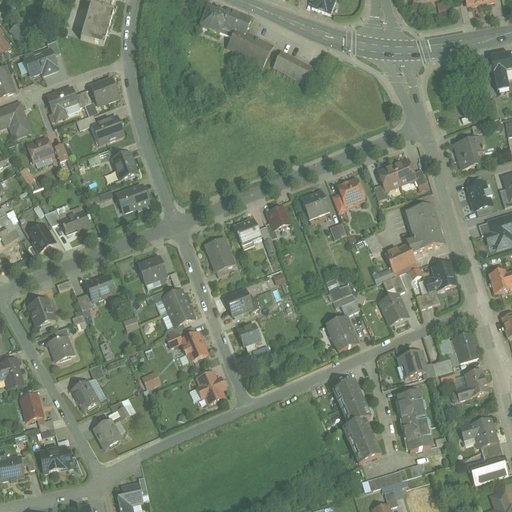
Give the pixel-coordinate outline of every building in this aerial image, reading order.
[(113,0),(89,0),(88,5),(91,6),(114,13),(116,8),(111,6),(113,0)] [(310,0),(310,2),(314,3),(311,11),(330,18),(336,2),(331,0),(310,0)] [(465,0),(467,9),(481,6),(479,0),(465,0)] [(91,6),(81,41),(103,47),(112,19),(116,21),(118,14),(114,13),(91,6)] [(448,6),(438,8),(440,18),(450,16),(448,6)] [(225,17),(207,10),(200,29),(220,36),(221,32),(228,35),(227,37),(232,40),(227,50),(263,69),(274,49),(246,35),(252,21),(229,11),(225,17)] [(0,26),(0,59),(1,61),(15,50),(4,37),(7,35),(0,26)] [(29,40),(19,27),(10,34),(21,47),(23,45),(24,45),(29,40)] [(56,44),(47,47),(49,53),(50,53),(52,59),(61,56),(56,44)] [(49,53),(25,62),(31,79),(42,75),(44,79),(58,73),(52,59),(50,53),(49,53)] [(301,65),(282,54),(274,70),(293,80),(301,65)] [(511,71),(509,56),(490,59),(493,76),(504,74),(511,72),(511,71)] [(315,72),(301,65),(293,80),(307,87),(315,72)] [(0,101),(15,96),(5,70),(0,71),(0,101)] [(504,74),(494,76),(497,90),(507,88),(504,74)] [(111,81),(90,89),(97,107),(105,104),(106,107),(119,101),(111,81)] [(72,91),(47,100),(53,116),(55,116),(57,123),(67,119),(64,112),(78,107),(79,111),(75,98),(72,91)] [(87,94),(80,96),(85,109),(91,106),(87,94)] [(80,96),(75,98),(79,111),(85,109),(80,96)] [(494,102),(488,104),(492,123),(498,121),(494,102)] [(0,114),(0,131),(0,130),(0,129),(9,126),(15,141),(30,135),(19,107),(0,114)] [(93,118),(76,124),(80,134),(94,128),(93,128),(97,127),(93,118)] [(97,127),(93,128),(94,128),(101,147),(124,139),(117,119),(97,127)] [(484,127),(472,130),(474,138),(486,134),(484,127)] [(479,140),(455,147),(462,172),(478,168),(474,154),(481,152),(482,155),(485,154),(484,150),(483,151),(479,140)] [(47,142),(27,150),(34,166),(54,159),(47,142)] [(63,147),(54,150),(60,165),(69,162),(63,147)] [(110,153),(98,157),(101,164),(112,159),(110,153)] [(130,155),(112,162),(121,183),(137,177),(133,166),(134,166),(130,155)] [(408,163),(393,168),(400,188),(415,182),(413,176),(408,163)] [(393,168),(378,174),(383,187),(385,194),(386,194),(400,188),(393,168)] [(23,173),(29,189),(36,186),(30,170),(23,173)] [(421,172),(413,176),(415,182),(418,189),(426,186),(421,172)] [(469,189),(483,185),(481,180),(467,184),(469,189)] [(356,182),(337,190),(340,197),(345,209),(345,208),(364,201),(356,182)] [(469,189),(467,190),(475,214),(476,213),(490,209),(492,208),(489,200),(492,199),(490,192),(487,193),(484,185),(483,185),(469,189)] [(383,187),(373,191),(379,204),(388,200),(386,194),(385,194),(383,187)] [(142,188),(116,198),(123,217),(136,212),(134,208),(147,204),(148,207),(149,207),(142,188)] [(511,202),(510,203),(507,191),(500,193),(505,211),(511,208),(511,202)] [(111,193),(99,198),(101,204),(114,199),(111,193)] [(322,196),(301,204),(309,223),(309,221),(328,214),(328,215),(329,215),(322,196)] [(345,209),(340,197),(332,200),(338,217),(347,214),(345,208),(345,209)] [(432,207),(412,213),(414,222),(409,223),(414,241),(413,241),(413,243),(406,245),(407,247),(408,246),(412,256),(444,246),(432,207)] [(44,218),(38,209),(33,212),(39,221),(44,218)] [(478,219),(491,215),(490,209),(476,213),(478,219)] [(283,211),(268,217),(271,226),(274,234),(275,233),(278,232),(279,232),(280,232),(284,231),(285,229),(289,228),(283,211)] [(61,223),(57,213),(45,217),(52,229),(61,226),(61,223)] [(61,223),(61,226),(64,231),(63,231),(64,233),(66,237),(77,233),(78,236),(90,232),(83,215),(61,223)] [(0,221),(0,226),(10,222),(7,217),(0,221)] [(498,222),(489,225),(493,235),(486,237),(489,247),(495,245),(497,251),(511,246),(509,238),(511,236),(511,217),(502,221),(502,222),(499,223),(498,222)] [(15,218),(10,222),(12,227),(18,223),(15,218)] [(0,226),(0,242),(1,242),(4,248),(19,239),(12,227),(10,222),(0,226)] [(254,222),(233,230),(238,241),(241,249),(261,241),(254,222)] [(493,235),(489,225),(479,228),(482,239),(486,237),(493,235)] [(271,226),(266,228),(266,230),(271,241),(272,243),(278,241),(275,233),(274,234),(271,226)] [(342,226),(336,228),(341,240),(346,238),(342,226)] [(40,250),(37,252),(41,259),(58,249),(47,229),(32,238),(40,250)] [(271,241),(266,230),(260,232),(265,243),(271,241)] [(374,236),(365,241),(372,256),(382,251),(374,236)] [(222,241),(205,248),(210,261),(213,260),(218,274),(227,271),(234,268),(231,258),(229,259),(222,241)] [(407,247),(397,251),(387,255),(387,256),(384,257),(393,276),(416,265),(412,256),(408,246),(407,247)] [(160,260),(138,268),(145,287),(167,279),(160,260)] [(416,265),(393,276),(395,280),(399,278),(406,276),(418,271),(416,265)] [(449,265),(432,271),(435,280),(424,283),(428,296),(428,297),(436,294),(456,288),(449,265)] [(218,274),(216,275),(218,280),(229,276),(227,271),(218,274)] [(418,271),(406,276),(409,284),(421,279),(419,271),(418,271)] [(511,273),(506,276),(505,272),(488,277),(494,296),(511,291),(511,273)] [(176,275),(170,277),(174,290),(181,287),(176,275)] [(275,278),(278,288),(288,284),(284,275),(275,278)] [(384,276),(375,280),(377,287),(383,285),(383,284),(386,282),(384,276)] [(109,278),(85,287),(89,297),(93,306),(116,297),(109,278)] [(395,280),(391,282),(393,287),(385,291),(390,300),(398,297),(406,294),(399,278),(395,280)] [(70,283),(57,288),(59,295),(73,290),(70,283)] [(168,292),(159,296),(161,302),(163,301),(171,298),(168,292)] [(171,298),(163,301),(169,316),(188,308),(182,293),(171,298)] [(246,293),(225,300),(232,319),(253,311),(246,293)] [(436,294),(428,297),(428,296),(416,299),(420,312),(440,306),(436,294)] [(159,296),(153,298),(156,304),(161,302),(159,296)] [(89,297),(77,302),(83,317),(86,323),(82,315),(95,310),(93,306),(89,297)] [(390,300),(382,304),(387,316),(385,318),(390,329),(408,321),(398,297),(390,300)] [(47,303),(28,310),(37,332),(55,324),(47,303)] [(355,303),(344,308),(348,318),(360,313),(355,303)] [(188,308),(169,316),(176,330),(183,327),(194,322),(188,308)] [(83,317),(72,321),(74,328),(86,323),(83,317)] [(511,317),(501,321),(508,341),(511,339),(511,317)] [(138,319),(125,323),(129,335),(142,330),(138,319)] [(346,319),(327,327),(336,347),(335,348),(339,355),(358,347),(346,319)] [(176,330),(174,331),(176,337),(183,334),(186,333),(183,327),(176,330)] [(255,328),(238,334),(243,349),(261,343),(255,328)] [(66,331),(55,335),(57,341),(59,341),(59,342),(67,339),(67,340),(69,339),(66,331)] [(174,331),(168,333),(171,339),(176,337),(174,331)] [(171,339),(166,341),(170,351),(182,346),(181,343),(186,341),(183,334),(176,337),(171,339)] [(186,341),(181,343),(182,346),(186,355),(187,354),(188,355),(189,355),(193,364),(207,357),(198,335),(186,341)] [(471,337),(453,343),(460,367),(478,361),(471,337)] [(67,339),(59,342),(59,341),(57,341),(48,345),(56,365),(74,358),(67,340),(67,339)] [(109,344),(107,345),(101,347),(107,363),(115,360),(109,344)] [(420,354),(398,361),(405,382),(425,376),(427,376),(425,369),(420,354)] [(16,361),(0,366),(1,367),(0,367),(0,379),(4,378),(8,392),(24,388),(19,373),(15,362),(16,362),(16,361)] [(444,364),(432,367),(436,379),(439,378),(453,374),(450,367),(445,368),(444,364)] [(100,367),(89,371),(94,383),(105,379),(100,367)] [(432,367),(425,369),(427,376),(425,376),(427,382),(436,379),(432,367)] [(199,380),(215,374),(213,369),(197,375),(199,380)] [(158,373),(143,379),(149,392),(164,386),(158,373)] [(481,373),(464,378),(467,390),(451,395),(450,397),(453,405),(455,406),(488,396),(481,373)] [(453,374),(439,378),(442,387),(455,383),(453,374)] [(213,375),(200,381),(203,388),(217,383),(213,375)] [(203,388),(197,391),(202,401),(205,400),(209,408),(225,401),(221,393),(223,392),(218,382),(217,383),(203,388)] [(370,420),(354,383),(332,393),(333,394),(336,392),(341,403),(338,404),(338,405),(339,405),(346,420),(345,420),(346,421),(349,420),(352,426),(348,427),(349,429),(364,422),(370,420)] [(99,405),(87,384),(72,393),(84,414),(99,405)] [(32,392),(20,396),(21,402),(34,398),(32,392)] [(419,395),(398,399),(401,414),(400,414),(402,421),(403,421),(405,432),(404,433),(406,439),(407,439),(410,455),(431,450),(419,395)] [(21,402),(20,402),(26,425),(44,420),(42,413),(41,413),(40,408),(40,407),(38,397),(34,398),(21,402)] [(122,405),(110,410),(114,416),(118,414),(118,413),(124,410),(122,405)] [(124,410),(118,413),(118,414),(123,423),(130,419),(124,410)] [(470,421),(458,425),(460,432),(471,429),(471,427),(472,427),(470,421)] [(380,458),(364,422),(349,429),(346,430),(351,441),(348,442),(348,443),(349,442),(356,459),(355,459),(355,460),(358,459),(361,465),(358,466),(359,467),(380,458)] [(472,427),(471,427),(471,429),(460,432),(463,443),(475,439),(478,452),(497,446),(490,422),(472,427)] [(52,423),(38,426),(41,434),(54,430),(52,423)] [(110,423),(93,432),(104,453),(122,443),(110,423)] [(54,430),(41,434),(43,442),(56,438),(54,430)] [(65,451),(40,455),(44,476),(69,471),(65,451)] [(20,460),(2,463),(2,462),(5,460),(6,460),(4,452),(0,453),(0,484),(24,480),(20,460)] [(31,454),(24,456),(29,473),(36,472),(31,454)] [(471,474),(476,489),(508,478),(503,463),(471,474)] [(421,467),(399,474),(402,484),(424,477),(421,467)] [(399,474),(368,484),(371,494),(402,484),(399,474)] [(144,480),(138,482),(140,487),(142,499),(148,498),(144,480)] [(140,487),(122,491),(124,498),(117,499),(120,511),(131,511),(131,508),(144,505),(142,499),(140,487)] [(394,493),(384,496),(388,508),(388,507),(389,511),(398,509),(394,493)] [(504,496),(492,501),(495,511),(501,511),(509,509),(504,496)]
